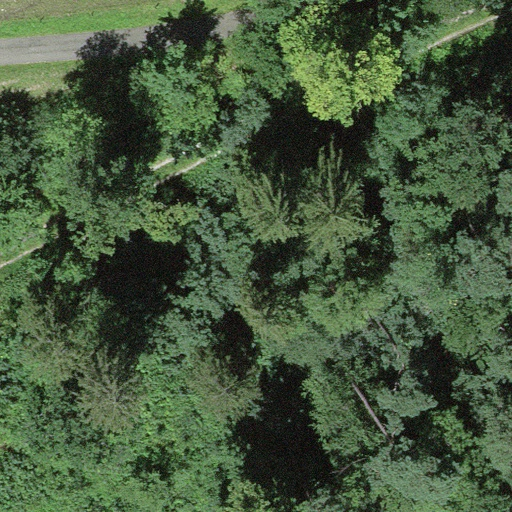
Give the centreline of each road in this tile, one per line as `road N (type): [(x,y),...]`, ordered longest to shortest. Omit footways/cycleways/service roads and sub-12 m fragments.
road 1 (track): [(511,3),(0,267)]
road 2 (unclassified): [(324,0),(138,38),(0,52)]
